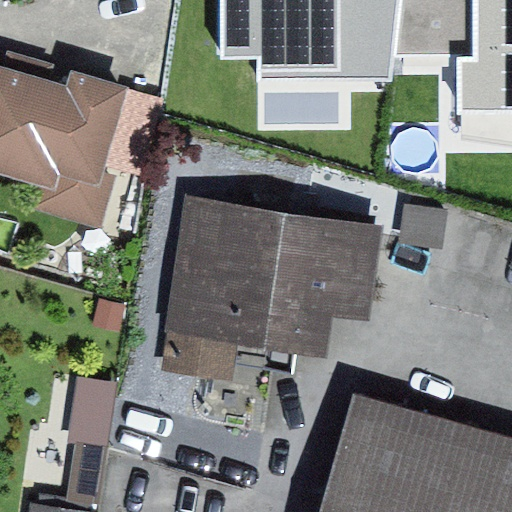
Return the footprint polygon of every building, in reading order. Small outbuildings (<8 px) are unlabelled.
[(221,0),(222,59),(258,58),(259,81),(392,80),(394,60),(401,0),(221,0)] [(511,0),(401,0),(394,60),(462,59),(462,112),(511,111),(511,0)] [(68,89),(0,69),(0,171),(45,185),(38,209),(103,228),(118,176),(106,169),(129,88),(73,72),(68,89)] [(371,322),(384,225),(183,197),(158,375),(233,385),(238,347),(325,359),(331,316),(371,322)] [(392,197),(388,237),(431,241),(434,201),(392,197)] [(511,511),(511,443),(358,400),(326,511),(511,511)] [(101,504),(109,448),(77,443),(69,499),(101,504)]
